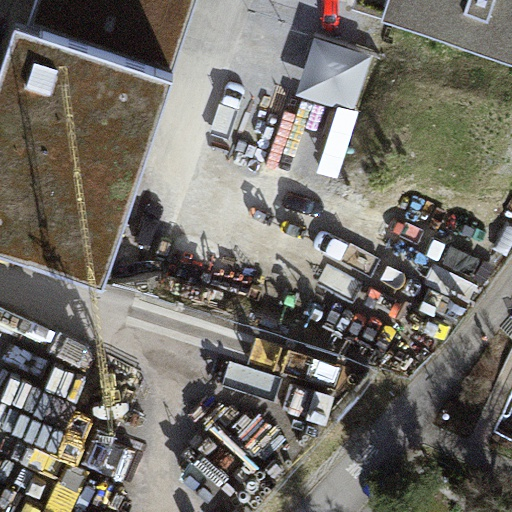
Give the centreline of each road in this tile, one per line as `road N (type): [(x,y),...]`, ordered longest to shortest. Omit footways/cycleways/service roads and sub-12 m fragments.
road 1 (residential): [(322,511),(511,287)]
road 2 (unknown): [(265,0),(181,119)]
